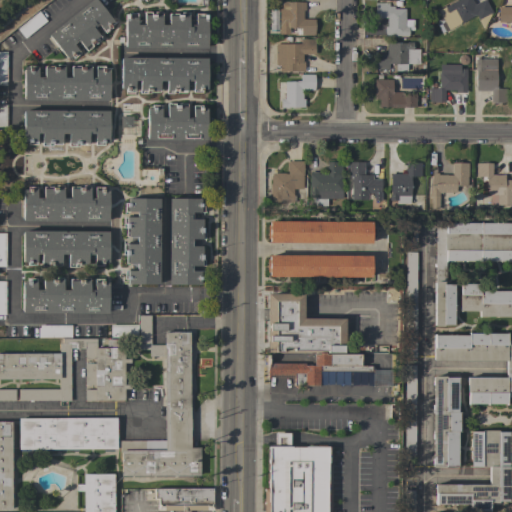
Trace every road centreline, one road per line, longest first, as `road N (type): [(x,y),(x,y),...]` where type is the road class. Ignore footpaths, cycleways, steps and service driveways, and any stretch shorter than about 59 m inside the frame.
road 1 (secondary): [(239,134),(238,500)]
road 2 (residential): [(239,134),(511,134)]
road 3 (residential): [(349,134),(353,0)]
